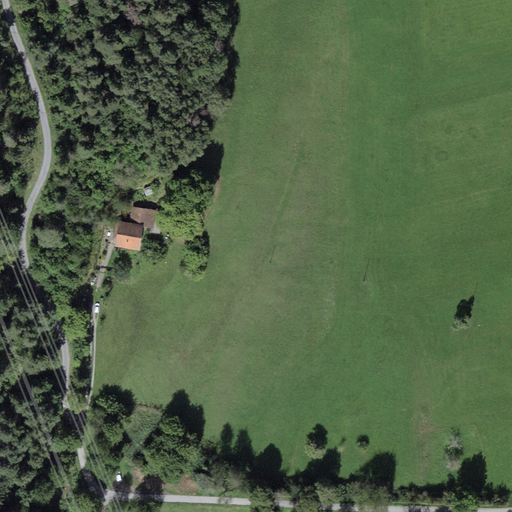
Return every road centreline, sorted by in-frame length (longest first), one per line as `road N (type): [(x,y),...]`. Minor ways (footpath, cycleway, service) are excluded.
road 1 (track): [(6,0),(48,142),(21,247),(65,351),(64,404),(82,443)]
road 2 (unclassified): [(82,443),(92,482),(108,495),(511,511)]
